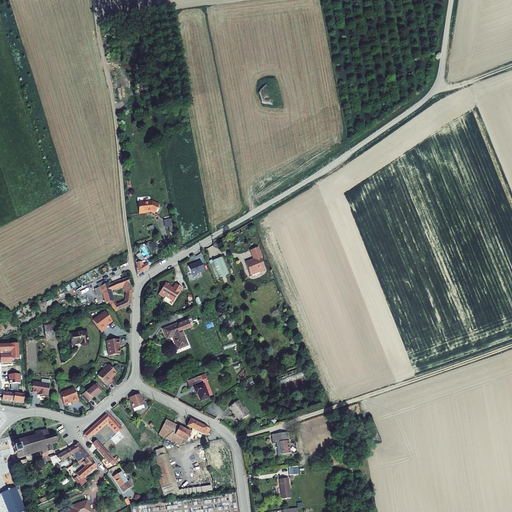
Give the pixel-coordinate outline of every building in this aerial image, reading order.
[(263,103),(265,104),(271,105),(272,105),(272,104),(270,99),(266,87),(266,86),(266,85),(265,85),(264,86),(260,90),(259,91),(258,93),(258,94),(259,96),(260,98),(260,100),(261,102),(262,103),(263,103)] [(145,202),(139,203),(140,213),(147,212),(147,211),(152,211),(156,213),(160,204),(152,200),(145,201),(145,202)] [(173,232),(170,219),(162,221),(164,228),(167,227),(168,233),(173,232)] [(261,248),(253,251),(257,260),(254,261),(254,260),(248,263),(253,276),(268,270),(263,257),(264,257),(261,248)] [(143,254),(135,258),(137,274),(148,266),(143,254)] [(224,256),(213,260),(220,278),(231,274),(224,256)] [(203,270),(199,261),(186,266),(190,276),(203,270)] [(127,276),(103,286),(107,300),(111,299),(114,297),(111,289),(123,284),(125,291),(131,288),(127,276)] [(166,295),(175,301),(183,287),(177,283),(175,287),(170,285),(171,284),(167,282),(160,294),(165,297),(166,295)] [(115,303),(114,297),(111,299),(115,309),(130,303),(131,288),(125,291),(126,299),(115,303)] [(112,322),(105,312),(92,320),(101,333),(107,329),(106,327),(112,322)] [(193,317),(165,328),(169,337),(174,335),(179,348),(189,344),(183,329),(195,324),(193,317)] [(58,324),(47,326),(49,338),(60,337),(58,324)] [(88,332),(73,335),(75,345),(79,344),(79,343),(83,342),(83,343),(84,345),(85,346),(87,346),(88,346),(89,345),(90,344),(88,332)] [(121,338),(107,340),(109,355),(121,353),(120,345),(122,345),(121,338)] [(11,359),(19,359),(18,344),(0,345),(0,362),(11,362),(11,359)] [(118,371),(109,363),(98,374),(109,384),(114,379),(112,377),(118,371)] [(20,374),(8,374),(8,381),(9,381),(9,383),(20,383),(20,374)] [(205,374),(201,375),(203,379),(205,383),(207,389),(211,387),(206,378),(205,374)] [(201,375),(188,380),(189,385),(203,379),(201,375)] [(42,382),(33,381),(32,387),(33,387),(33,392),(41,393),(41,395),(46,396),(46,393),(48,394),(50,383),(49,383),(50,379),(42,378),(42,382)] [(25,393),(4,391),(3,398),(26,401),(27,389),(26,383),(24,383),(24,391),(25,391),(25,393)] [(92,386),(88,390),(95,397),(104,389),(97,383),(93,387),(92,386)] [(214,394),(211,387),(207,389),(205,383),(195,388),(197,392),(199,391),(203,400),(211,396),(211,395),(214,394)] [(78,401),(73,388),(59,393),(63,404),(70,401),(71,403),(78,401)] [(87,389),(83,394),(90,402),(95,397),(88,390),(87,389)] [(140,395),(129,398),(133,412),(145,408),(140,395)] [(252,414),(240,399),(231,405),(243,421),(252,414)] [(86,434),(90,438),(108,421),(117,430),(122,426),(109,412),(86,434)] [(179,424),(168,418),(160,433),(172,439),(179,424)] [(179,424),(172,439),(183,445),(186,443),(198,421),(192,418),(188,425),(190,426),(188,430),(179,424)] [(208,435),(211,428),(198,421),(186,443),(189,442),(191,438),(195,440),(208,435)] [(371,440),(373,441),(379,441),(380,441),(380,440),(372,422),(371,422),(367,427),(366,428),(366,430),(366,431),(367,433),(367,435),(368,437),(369,439),(370,439),(370,440),(371,440)] [(37,434),(14,441),(18,456),(42,449),(43,452),(44,456),(50,454),(49,450),(54,449),(52,442),(57,441),(59,437),(58,436),(58,434),(54,433),(49,434),(48,429),(42,431),(42,430),(36,431),(37,434)] [(289,431),(273,434),(275,446),(279,445),(281,460),(292,458),(289,431)] [(116,458),(98,439),(94,443),(112,462),(116,458)] [(73,447),(60,454),(62,459),(76,451),(87,463),(91,459),(88,455),(79,444),(77,444),(73,447)] [(211,492),(210,483),(177,487),(164,446),(150,450),(164,498),(211,492)] [(87,466),(83,469),(88,475),(98,467),(93,461),(87,466)] [(83,469),(77,474),(79,477),(82,480),(85,478),(88,475),(83,469)] [(128,481),(122,471),(115,475),(125,490),(133,485),(129,480),(128,481)] [(293,497),(290,476),(281,477),(284,498),(293,497)] [(89,484),(85,478),(82,480),(79,477),(75,480),(82,489),(89,484)] [(90,484),(82,490),(84,493),(93,487),(90,484)] [(0,494),(0,511),(26,511),(18,488),(0,494)] [(74,509),(65,511),(89,511),(92,511),(87,500),(73,506),(74,509)]
